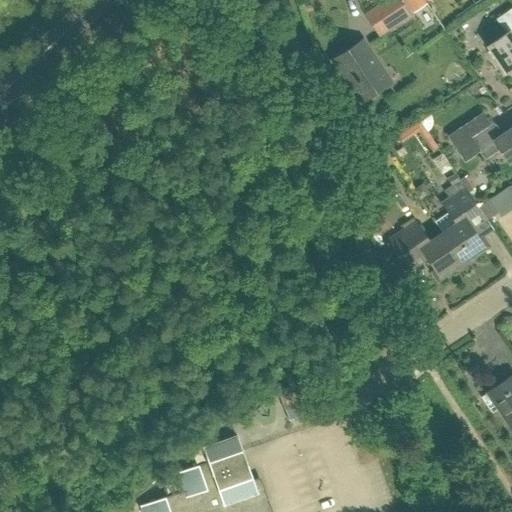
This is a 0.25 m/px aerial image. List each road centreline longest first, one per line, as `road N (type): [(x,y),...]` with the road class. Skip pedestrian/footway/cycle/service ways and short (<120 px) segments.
road 1 (secondary): [(0,95),(106,0)]
road 2 (residential): [(406,362),(511,288)]
